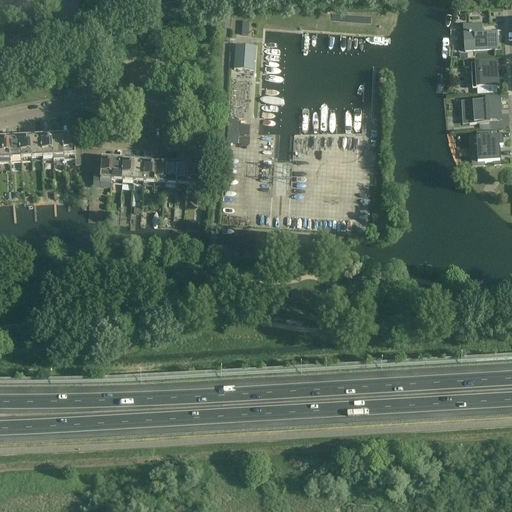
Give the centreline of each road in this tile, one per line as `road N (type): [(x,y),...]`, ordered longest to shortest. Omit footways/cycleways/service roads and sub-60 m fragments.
road 1 (motorway): [(0,428),(511,400)]
road 2 (motorway): [(511,377),(0,401)]
road 3 (residential): [(93,102),(106,139),(199,147),(201,124),(192,111),(109,104)]
